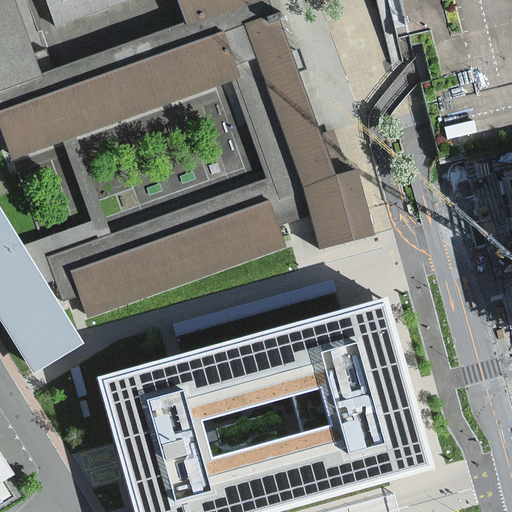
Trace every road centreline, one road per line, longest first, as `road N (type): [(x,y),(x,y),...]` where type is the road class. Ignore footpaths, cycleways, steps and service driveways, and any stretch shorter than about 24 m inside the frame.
road 1 (residential): [(511,446),(415,136)]
road 2 (residential): [(0,385),(80,511)]
